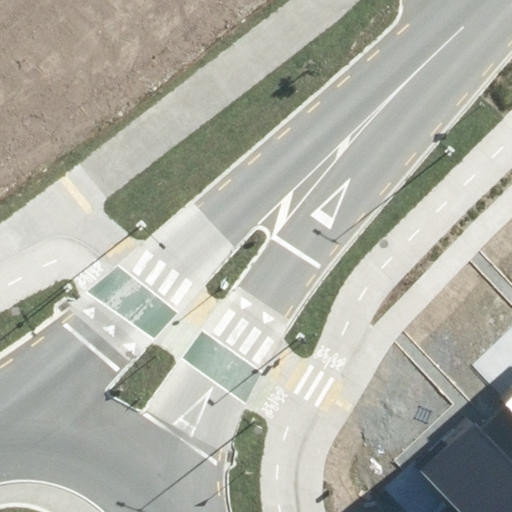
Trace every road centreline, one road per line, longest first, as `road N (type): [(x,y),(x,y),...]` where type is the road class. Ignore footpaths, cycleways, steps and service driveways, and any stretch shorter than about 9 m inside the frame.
road 1 (tertiary): [(36,426),(154,271),(225,204),(338,140)]
road 2 (tertiary): [(338,140),(293,252),(221,361),(160,500)]
road 3 (tertiary): [(338,140),(477,0)]
road 4 (secondary): [(36,426),(85,436),(128,462),(160,500)]
